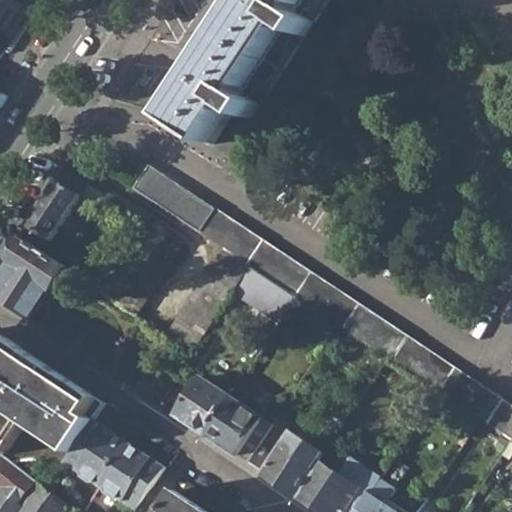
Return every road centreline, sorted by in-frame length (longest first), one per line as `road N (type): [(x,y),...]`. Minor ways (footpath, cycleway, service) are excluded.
road 1 (residential): [(0,318),(285,511)]
road 2 (primary): [(0,159),(103,0)]
